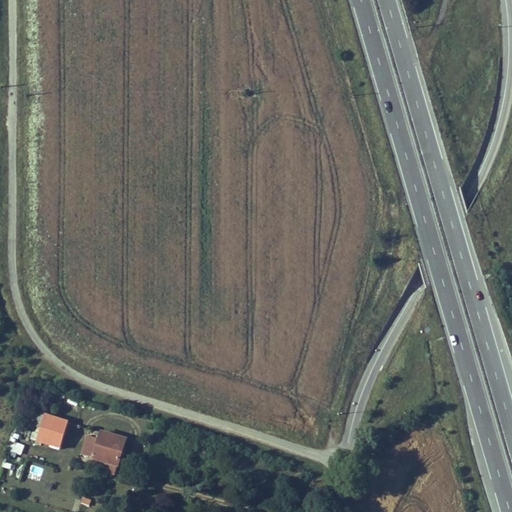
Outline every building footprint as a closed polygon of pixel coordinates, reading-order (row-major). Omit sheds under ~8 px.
[(44,414),(37,440),(50,444),(58,418),(44,414)] [(58,418),(50,444),(62,448),(70,421),(58,418)] [(106,461),(119,464),(126,438),(102,431),(95,457),(106,461)] [(8,440),(5,454),(21,457),(24,444),(8,440)] [(116,473),(119,464),(106,461),(104,469),(116,473)] [(25,477),(40,481),(44,468),(30,463),(25,477)] [(82,496),(80,503),(89,506),(91,500),(82,496)]
